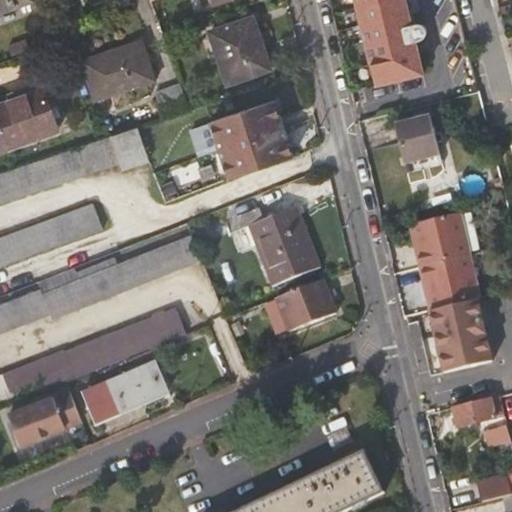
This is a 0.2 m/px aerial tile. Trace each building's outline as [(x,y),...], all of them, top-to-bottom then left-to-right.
[(0,0),(0,11),(31,0),(0,0)] [(421,75),(402,0),(356,0),(376,86),(421,75)] [(402,0),(421,75),(424,74),(416,41),(421,41),(425,38),(427,34),(424,25),(417,24),(413,26),(406,0),(402,0)] [(271,72),(253,18),(211,32),(228,85),(271,72)] [(85,62),(98,100),(157,81),(144,42),(85,62)] [(153,90),(162,116),(187,108),(179,82),(153,90)] [(0,153),(59,131),(45,91),(0,107),(0,153)] [(293,160),(275,102),(213,123),(222,152),(232,180),(293,160)] [(431,117),(411,122),(396,126),(404,165),(441,156),(431,117)] [(200,160),(222,152),(213,123),(191,130),(200,160)] [(148,163),(138,128),(99,141),(0,174),(0,203),(119,164),(122,171),(148,163)] [(436,197),(438,206),(442,205),(453,203),(450,193),(436,197)] [(0,268),(107,229),(97,204),(0,239),(0,268)] [(275,287),(323,268),(299,208),(267,220),(262,207),(238,218),(241,231),(250,227),(275,287)] [(458,214),(410,225),(430,311),(431,310),(476,299),(479,299),(458,214)] [(53,318),(204,261),(195,236),(44,293),(42,290),(0,305),(0,333),(51,313),(53,318)] [(288,335),(333,318),(322,283),(275,301),(276,305),(287,332),(288,335)] [(430,311),(427,311),(441,373),(492,361),(476,299),(431,310),(430,311)] [(263,310),(274,338),(287,332),(276,305),(263,310)] [(0,404),(77,374),(79,376),(187,335),(178,310),(67,353),(66,351),(0,377),(0,404)] [(134,359),(137,369),(88,390),(99,420),(170,390),(155,351),(134,359)] [(14,414),(26,446),(85,422),(72,391),(14,414)] [(500,397),(454,408),(459,429),(505,417),(500,397)] [(246,511),(348,511),(385,495),(366,454),(246,511)] [(480,487),(485,504),(506,499),(511,497),(511,496),(508,481),(480,487)]
